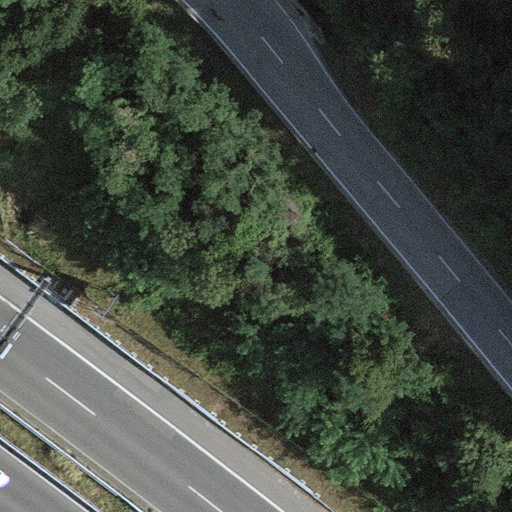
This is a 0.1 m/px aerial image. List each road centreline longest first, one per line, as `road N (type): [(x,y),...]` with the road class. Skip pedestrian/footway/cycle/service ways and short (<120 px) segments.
road 1 (secondary): [(225,0),(511,349)]
road 2 (motorway): [(220,511),(0,344)]
